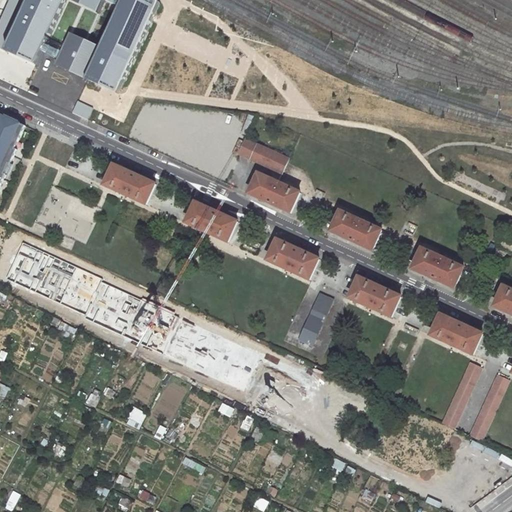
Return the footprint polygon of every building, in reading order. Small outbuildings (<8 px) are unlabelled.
[(0,46),(6,49),(39,65),(68,0),(73,0),(99,12),(104,0),(28,0),(15,29),(0,22),(0,46)] [(75,34),(59,70),(87,82),(119,97),(162,0),(123,0),(103,47),(75,34)] [(6,117),(0,114),(0,185),(1,186),(6,174),(5,174),(10,163),(11,164),(18,150),(16,149),(11,147),(15,139),(19,141),(26,126),(19,123),(20,122),(6,115),(6,117)] [(257,146),(251,160),(275,172),(271,180),(259,175),(254,185),(251,183),(247,193),(293,214),(301,194),(278,184),(289,161),(257,146)] [(115,165),(106,186),(148,205),(157,185),(115,165)] [(197,203),(187,223),(229,243),(239,222),(197,203)] [(384,232),(341,212),(332,232),(375,252),(384,232)] [(253,231),(251,237),(260,241),(262,235),(253,231)] [(0,274),(8,278),(23,243),(0,233),(0,274)] [(278,240),(269,261),(312,280),(321,260),(278,240)] [(32,247),(16,281),(61,302),(77,269),(32,247)] [(465,269),(422,251),(414,270),(456,289),(465,269)] [(360,278),(351,298),(393,317),(402,297),(360,278)] [(109,282),(93,316),(138,337),(154,303),(109,282)] [(511,291),(505,288),(496,307),(511,314),(511,291)] [(321,293),(299,340),(313,346),(334,299),(321,293)] [(441,315),(432,335),(474,355),(484,335),(441,315)] [(256,356),(201,330),(186,362),(241,388),(256,356)] [(470,362),(442,422),(455,428),(483,368),(475,365),(470,362)] [(340,385),(302,367),(282,409),(320,427),(340,385)] [(483,440),(510,381),(505,378),(497,375),(470,435),(483,440)] [(408,417),(386,462),(417,477),(439,433),(408,417)] [(460,419),(456,429),(469,434),(473,424),(460,419)] [(489,480),(495,487),(506,479),(500,472),(489,480)]
